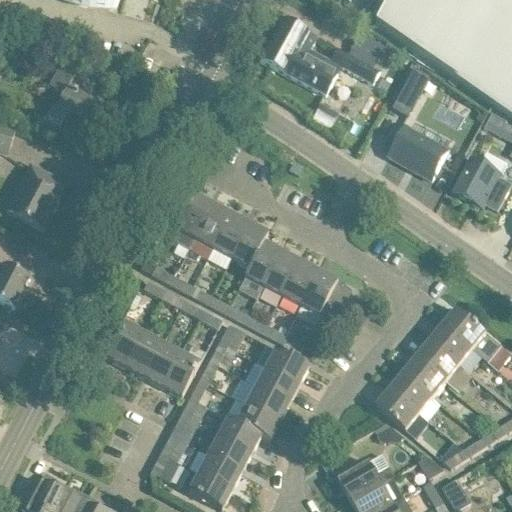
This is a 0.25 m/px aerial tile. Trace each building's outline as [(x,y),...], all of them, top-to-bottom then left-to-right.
[(511,0),(388,0),(374,26),(511,121),(511,0)] [(379,75),(373,72),(379,61),(370,57),(368,56),(373,48),(361,41),(351,60),(344,56),(337,52),(330,64),(310,53),(317,41),(300,31),(282,22),(259,64),(325,100),(341,70),(372,87),(379,75)] [(23,53),(0,46),(0,60),(19,66),(23,53)] [(90,142),(96,131),(109,108),(88,97),(93,88),(60,69),(49,89),(63,97),(57,109),(68,115),(58,131),(90,142)] [(413,72),(391,112),(407,121),(429,81),(413,72)] [(318,112),(314,122),(333,131),(338,121),(318,112)] [(0,157),(7,160),(14,135),(0,131),(0,157)] [(448,155),(404,131),(388,160),(432,184),(448,155)] [(472,162),(454,195),(483,211),(485,207),(498,214),(511,188),(499,181),(501,177),(472,162)] [(61,185),(44,176),(29,168),(5,214),(43,234),(56,209),(50,206),(61,185)] [(193,199),(175,233),(194,243),(212,209),(193,199)] [(212,252),(230,218),(212,209),(194,243),(212,252)] [(231,262),(249,228),(230,218),(212,252),(231,262)] [(249,272),(267,238),(249,228),(231,262),(249,272)] [(263,290),(281,256),(263,247),(267,238),(249,272),(250,272),(245,281),(263,290)] [(263,290),(272,295),(281,300),(299,266),(281,256),(263,290)] [(151,278),(170,289),(174,281),(173,281),(177,272),(165,265),(160,274),(155,271),(151,278)] [(0,305),(13,312),(29,282),(0,266),(0,305)] [(300,310),(318,276),(299,266),(281,300),(300,310)] [(300,310),(301,310),(319,319),(321,315),(335,323),(351,293),(318,276),(300,310)] [(170,289),(188,299),(192,291),(174,281),(170,289)] [(143,293),(162,303),(166,296),(147,285),(143,293)] [(188,299),(206,308),(211,301),(210,300),(213,292),(200,285),(196,293),(192,291),(188,299)] [(131,328),(145,300),(136,295),(122,323),(131,328)] [(166,296),(162,303),(180,313),(184,305),(166,296)] [(206,308),(225,318),(229,310),(211,301),(206,308)] [(202,315),(184,305),(180,313),(198,323),(202,315)] [(225,318),(243,328),(247,320),(229,310),(225,318)] [(475,328),(457,313),(443,329),(473,353),(488,366),(502,350),(479,331),(476,328),(475,328)] [(222,326),(202,315),(198,323),(218,333),(222,326)] [(243,328),(261,338),(265,330),(247,320),(243,328)] [(144,338),(142,337),(125,328),(107,362),(126,372),(144,338)] [(245,338),(235,333),(227,329),(218,347),(235,356),(245,338)] [(473,353),(443,329),(430,345),(460,370),(473,353)] [(261,338),(280,348),(284,340),(265,330),(261,338)] [(126,372),(144,382),(162,348),(144,338),(126,372)] [(280,348),(298,358),(302,350),(284,340),(280,348)] [(460,370),(430,345),(417,362),(446,386),(460,370)] [(186,347),(180,357),(162,391),(181,401),(205,357),(186,347)] [(225,374),(235,356),(218,347),(208,366),(225,374)] [(162,391),(180,357),(162,348),(144,382),(162,391)] [(298,390),(308,371),(275,353),(265,372),(298,390)] [(403,378),(433,402),(446,386),(417,362),(403,378)] [(223,378),(225,374),(208,366),(199,384),(206,388),(207,387),(222,396),(230,382),(223,378)] [(298,390),(265,372),(255,390),(289,408),(298,390)] [(433,402),(403,378),(390,394),(420,418),(427,424),(440,408),(433,402)] [(197,407),(206,388),(199,384),(189,403),(197,407)] [(279,426),(289,408),(255,390),(245,409),(279,426)] [(377,410),(392,423),(406,435),(420,418),(390,394),(377,410)] [(189,403),(180,421),(197,430),(207,412),(197,407),(189,403)] [(236,427),(260,440),(269,445),(279,426),(245,409),(236,427)] [(494,425),(501,430),(505,438),(511,433),(511,412),(508,409),(494,425)] [(187,448),(197,430),(180,421),(170,440),(177,444),(187,448)] [(217,440),(251,458),(260,440),(236,427),(226,423),(217,440)] [(505,438),(501,430),(482,442),(487,450),(505,438)] [(472,434),(458,450),(463,454),(469,461),(487,450),(482,442),(472,434)] [(187,448),(177,444),(170,440),(160,458),(177,467),(187,448)] [(207,459),(241,477),(251,458),(217,440),(207,459)] [(451,473),(453,471),(469,461),(463,454),(458,450),(454,447),(441,463),(451,473)] [(160,458),(150,477),(158,481),(170,487),(179,468),(177,467),(160,458)] [(329,480),(327,481),(338,499),(345,495),(351,505),(382,487),(396,479),(383,458),(346,480),(342,472),(336,462),(323,470),(329,480)] [(241,477),(207,459),(198,477),(231,495),(241,477)] [(419,466),(423,473),(429,483),(443,472),(428,460),(419,466)] [(222,511),(231,495),(198,477),(187,496),(217,511),(222,511)] [(56,484),(45,478),(27,511),(54,511),(63,497),(52,491),(56,484)] [(462,511),(470,508),(456,483),(442,492),(443,492),(454,511),(462,511)] [(424,490),(432,505),(436,511),(443,507),(431,486),(424,490)] [(387,511),(394,508),(382,487),(351,505),(354,511),(387,511)] [(82,511),(88,501),(77,495),(73,502),(63,497),(54,511),(82,511)] [(95,511),(98,506),(88,501),(82,511),(95,511)]
